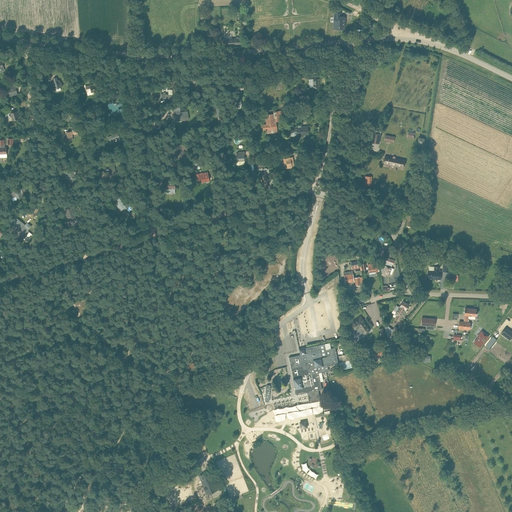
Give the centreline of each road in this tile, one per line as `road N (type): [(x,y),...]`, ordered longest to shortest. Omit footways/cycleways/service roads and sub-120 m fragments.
road 1 (unclassified): [(497,296),(408,291),(387,229),(316,187),(352,40)]
road 2 (tertiary): [(352,40),(158,55),(0,38)]
road 3 (track): [(316,187),(0,281)]
road 4 (track): [(51,266),(27,42)]
road 5 (track): [(137,54),(149,237)]
road 6 (tertiary): [(511,78),(433,44),(352,40)]
